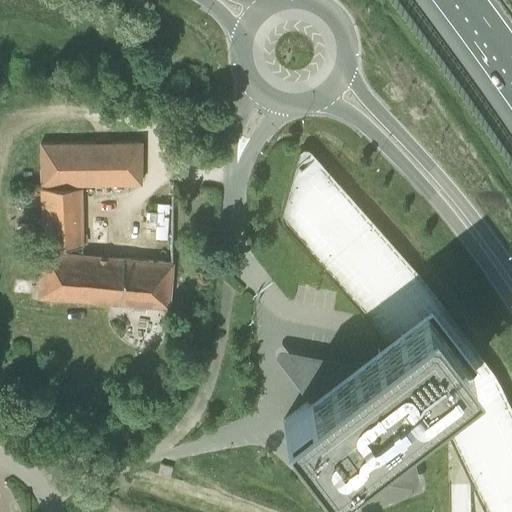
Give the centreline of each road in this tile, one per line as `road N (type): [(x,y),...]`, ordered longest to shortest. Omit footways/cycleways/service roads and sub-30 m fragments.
road 1 (residential): [(225,292),(212,373),(191,419),(137,463),(53,503)]
road 2 (secondary): [(317,101),(360,123),(431,196),(511,307)]
road 3 (secondary): [(511,273),(345,69)]
road 4 (unclassified): [(265,97),(234,172),(232,241),(254,284)]
road 5 (track): [(234,172),(168,173),(137,201),(95,202)]
road 6 (secondary): [(345,69),(344,33),(334,18),(303,1),(267,7)]
